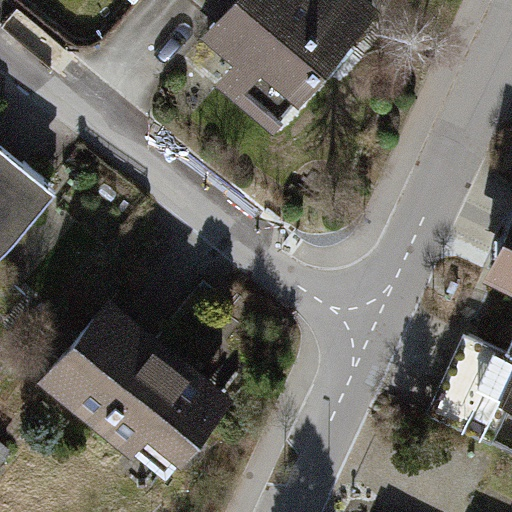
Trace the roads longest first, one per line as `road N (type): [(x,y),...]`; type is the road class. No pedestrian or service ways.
road 1 (residential): [(369,329),(0,24)]
road 2 (residential): [(369,329),(511,27)]
road 3 (residential): [(283,511),(369,329)]
